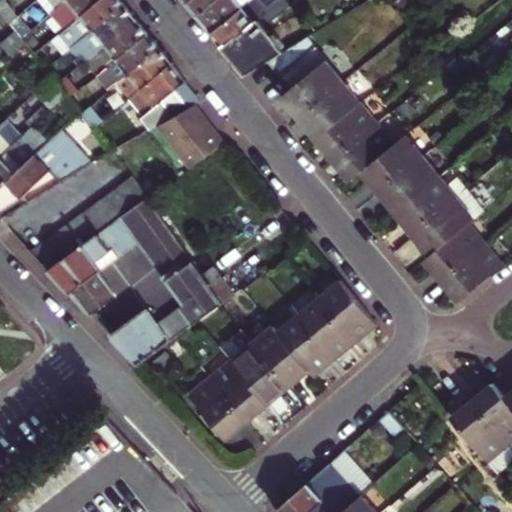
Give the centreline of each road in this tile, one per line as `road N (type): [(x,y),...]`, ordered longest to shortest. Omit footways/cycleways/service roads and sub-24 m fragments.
road 1 (residential): [(152,0),(411,317),(402,352),(389,366),(229,501)]
road 2 (residential): [(229,501),(85,349)]
road 3 (residential): [(85,349),(0,260)]
